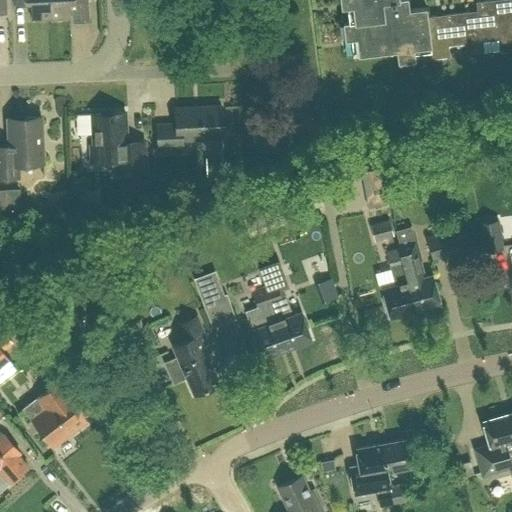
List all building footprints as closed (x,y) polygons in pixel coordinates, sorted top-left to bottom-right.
[(31,20),(50,19),(49,0),(12,0),(13,5),(31,4),(31,20)] [(49,0),(50,19),(69,18),(68,3),(86,2),(86,0),(49,0)] [(341,0),(342,6),(353,5),(355,20),(343,22),(346,39),(357,38),(359,55),(397,51),(398,62),(416,60),(415,48),(431,46),(432,58),(450,56),(449,44),(465,42),(466,54),(484,52),(483,40),(499,38),(500,41),(511,39),(511,0),(480,0),(476,1),(477,10),(427,16),(426,7),(409,9),(408,0),(341,0)] [(223,136),(222,106),(176,108),(177,123),(157,124),(159,151),(184,149),(184,138),(223,136)] [(127,142),(126,112),(92,113),(94,143),(90,143),(90,160),(116,159),(116,172),(146,170),(145,141),(127,142)] [(43,163),(41,116),(8,117),(9,144),(0,143),(0,177),(19,176),(19,164),(43,163)] [(223,164),(208,164),(208,175),(223,174),(223,164)] [(148,200),(147,180),(123,181),(123,201),(148,200)] [(2,192),(4,209),(24,206),(21,189),(2,192)] [(394,235),(389,219),(370,224),(374,241),(394,235)] [(502,248),(498,219),(477,222),(481,250),(502,248)] [(467,236),(464,226),(426,236),(433,260),(460,253),(456,239),(467,236)] [(400,247),(403,263),(416,310),(441,303),(433,274),(419,278),(414,261),(416,260),(412,244),(400,247)] [(391,316),(416,310),(403,263),(400,247),(387,251),(396,283),(383,287),(391,316)] [(321,273),(323,288),(335,286),(333,272),(321,273)] [(265,288),(271,303),(277,320),(288,348),(311,340),(302,310),(291,314),(286,298),(282,299),(276,284),(265,288)] [(271,303),(265,288),(253,292),(259,307),(271,303)] [(211,348),(197,315),(181,322),(188,338),(173,345),(178,356),(165,362),(173,380),(186,375),(194,393),(220,382),(207,349),(211,348)] [(262,358),(288,348),(277,320),(252,329),(262,358)] [(0,370),(12,362),(0,346),(0,370)] [(83,379),(70,389),(61,378),(25,407),(52,442),(68,430),(71,433),(81,425),(78,422),(102,403),(83,379)] [(511,423),(509,412),(483,420),(490,443),(474,447),(482,475),(511,466),(511,423)] [(20,452),(4,434),(0,437),(0,470),(9,481),(27,467),(16,455),(20,452)] [(382,443),(387,470),(414,466),(409,438),(382,443)] [(387,470),(382,443),(356,447),(361,475),(387,470)] [(473,473),(470,462),(455,466),(458,477),(473,473)] [(309,491),(302,474),(278,485),(290,511),(299,511),(304,510),(305,511),(324,511),(314,489),(309,491)] [(405,501),(402,483),(377,488),(380,506),(405,501)]
